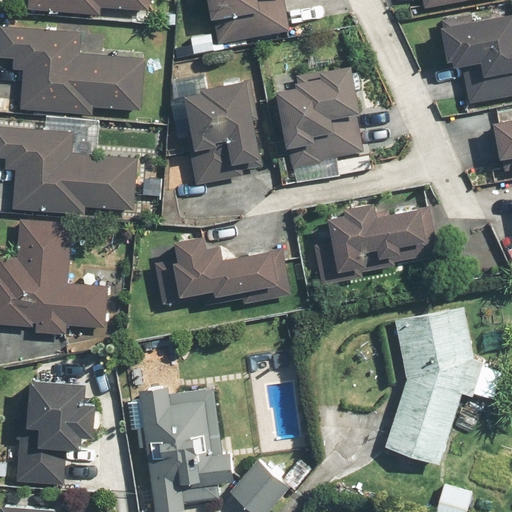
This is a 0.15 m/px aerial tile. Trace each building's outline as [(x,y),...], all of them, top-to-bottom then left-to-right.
[(30,0),(30,10),(101,13),(101,6),(148,8),(148,0),(30,0)] [(206,0),(214,44),(292,31),(286,0),(206,0)] [(511,12),(443,22),(450,66),(461,64),(466,102),(511,95),(511,12)] [(81,30),(0,24),(0,56),(13,57),(13,67),(26,67),(23,109),(93,114),(94,108),(141,111),(144,53),(80,50),(81,30)] [(293,88),(276,91),(290,167),(364,153),(347,63),(290,74),(293,88)] [(243,80),(180,92),(181,100),(170,102),(176,138),(188,136),(197,183),(246,173),(243,160),(258,157),(243,80)] [(511,155),(511,117),(493,121),(500,158),(511,155)] [(74,129),(0,124),(0,153),(7,154),(6,166),(15,167),(12,210),(84,215),(85,204),(136,207),(139,155),(72,150),(74,129)] [(312,244),(317,286),(358,282),(357,270),(400,265),(398,246),(429,243),(425,207),(373,212),(372,201),(343,204),(345,216),(328,218),(330,242),(312,244)] [(68,283),(71,222),(0,218),(0,320),(36,322),(35,332),(67,334),(67,327),(106,328),(108,285),(68,283)] [(152,263),(157,300),(278,284),(273,250),(219,257),(218,244),(206,246),(204,231),(173,236),(176,260),(152,263)] [(464,305),(393,315),(405,377),(384,445),(441,463),(462,393),(491,402),(500,372),(474,365),(464,305)] [(27,380),(27,398),(17,398),(17,480),(67,480),(67,449),(79,449),(79,438),(94,438),(93,403),(85,403),(85,380),(27,380)] [(166,380),(135,385),(154,511),(155,511),(184,508),(181,488),(235,480),(230,450),(215,452),(206,388),(168,393),(166,380)] [(266,511),(287,488),(255,459),(230,488),(257,511),(266,511)] [(469,511),(476,490),(439,479),(429,511),(469,511)]
